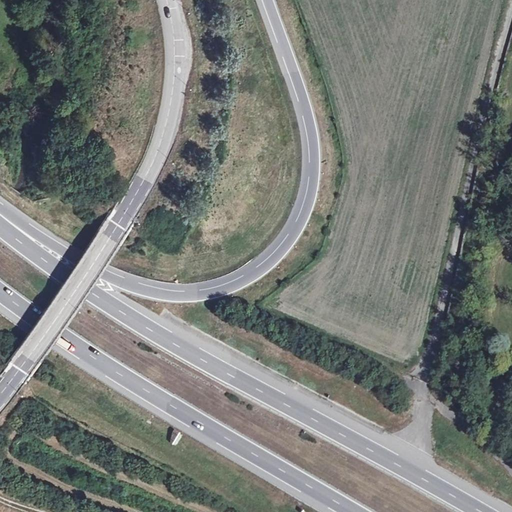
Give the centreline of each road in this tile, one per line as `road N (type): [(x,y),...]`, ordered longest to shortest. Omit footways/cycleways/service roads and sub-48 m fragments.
road 1 (motorway): [(266,0),(307,117),(313,176),(292,237),(259,270),(213,292),(141,288),(76,258),(0,207)]
road 2 (motorway): [(482,511),(135,320),(0,223)]
road 3 (tertiary): [(0,392),(151,167),(176,65),(166,0)]
road 4 (motorway): [(0,293),(95,361),(350,511)]
